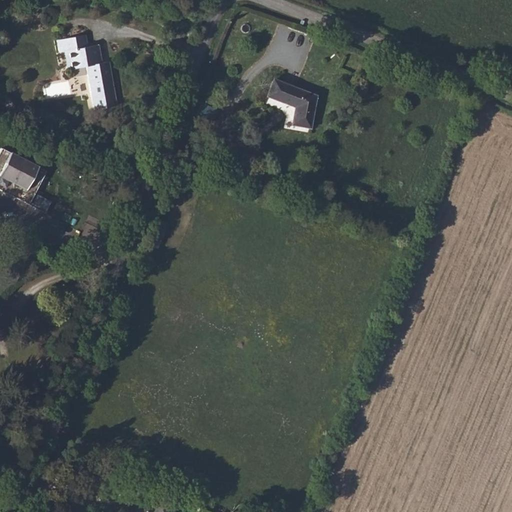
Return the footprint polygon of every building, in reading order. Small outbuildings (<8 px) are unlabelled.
[(61,37),(66,68),(75,66),(82,112),(119,106),(112,60),(106,61),(104,43),(91,45),(89,33),(61,37)] [(266,95),(295,107),(292,125),(309,128),(315,94),(274,78),(266,95)] [(212,120),(217,108),(202,102),(197,113),(212,120)] [(34,194),(44,173),(0,152),(0,191),(29,205),(34,194)] [(34,194),(29,205),(46,213),(51,202),(34,194)] [(336,209),(349,214),(352,207),(339,202),(336,209)] [(349,214),(359,218),(362,210),(352,207),(349,214)] [(145,242),(156,248),(168,224),(157,219),(145,242)] [(135,511),(166,511),(168,510),(160,502),(155,508),(149,505),(144,511),(140,507),(135,511)]
